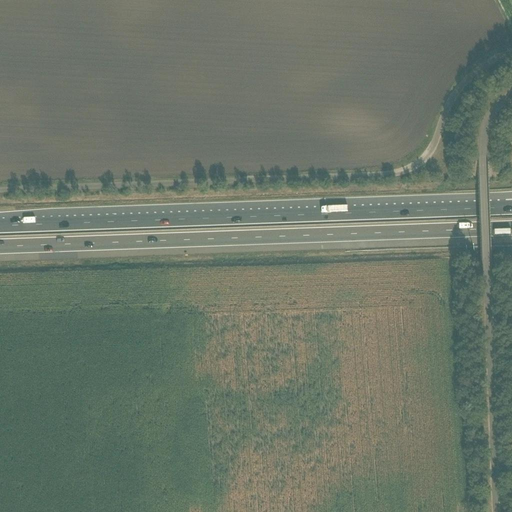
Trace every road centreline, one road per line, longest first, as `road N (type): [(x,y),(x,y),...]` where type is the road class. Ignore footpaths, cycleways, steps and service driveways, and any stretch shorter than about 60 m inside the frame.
road 1 (unclassified): [(511,53),(483,67),(456,96),(427,150),(389,176),(0,191)]
road 2 (motorway): [(0,247),(511,228)]
road 3 (motorway): [(505,208),(0,226)]
road 4 (unclassified): [(495,511),(482,131),(511,90)]
